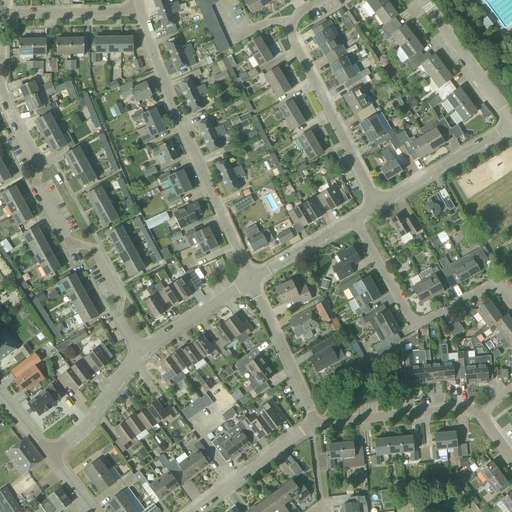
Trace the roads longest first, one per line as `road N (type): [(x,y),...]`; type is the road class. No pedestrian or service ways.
road 1 (residential): [(139,352),(93,249),(68,242),(35,184),(38,166),(0,88)]
road 2 (residential): [(250,280),(165,93),(140,11)]
road 3 (residential): [(378,207),(293,43),(290,24),(318,0)]
road 4 (residential): [(511,298),(495,286),(421,325),(412,322),(354,222)]
road 5 (residential): [(314,425),(480,415)]
road 6 (residential): [(314,425),(250,280)]
road 7 (residential): [(378,207),(511,123)]
road 8 (unclassified): [(422,0),(511,123)]
road 9 (residential): [(195,511),(314,425)]
road 10 (residential): [(0,15),(140,11)]
road 11 (residential): [(51,455),(76,436),(139,352)]
road 12 (residential): [(139,352),(250,280)]
